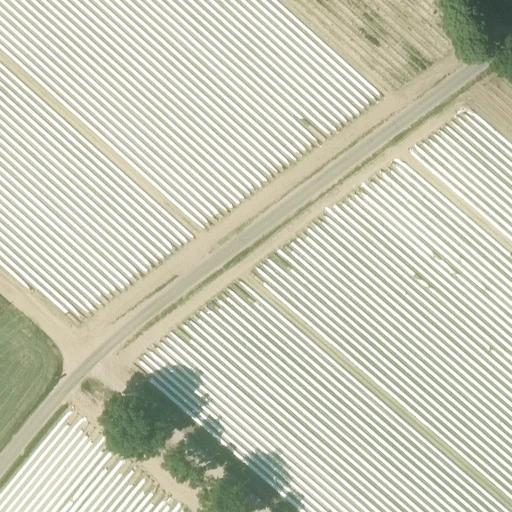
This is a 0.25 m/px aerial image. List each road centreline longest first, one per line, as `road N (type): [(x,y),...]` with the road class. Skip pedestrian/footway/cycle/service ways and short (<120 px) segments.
road 1 (unclassified): [(84,365),(511,39)]
road 2 (track): [(254,511),(0,292)]
road 3 (unclassified): [(84,365),(0,469)]
